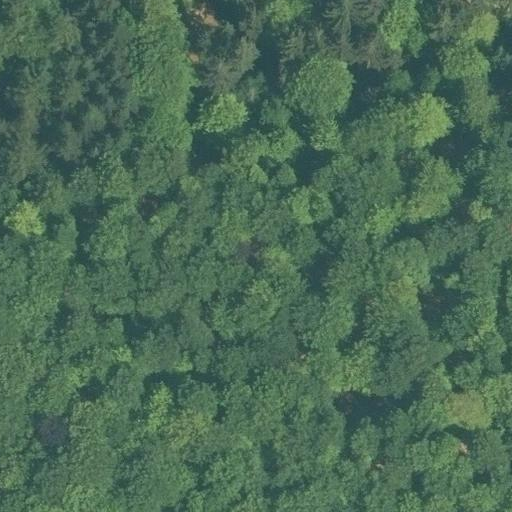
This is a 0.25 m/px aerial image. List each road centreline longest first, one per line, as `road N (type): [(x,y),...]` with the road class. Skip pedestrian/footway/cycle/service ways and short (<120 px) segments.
road 1 (track): [(511,104),(140,186)]
road 2 (track): [(227,511),(0,318)]
road 3 (track): [(0,216),(140,186)]
